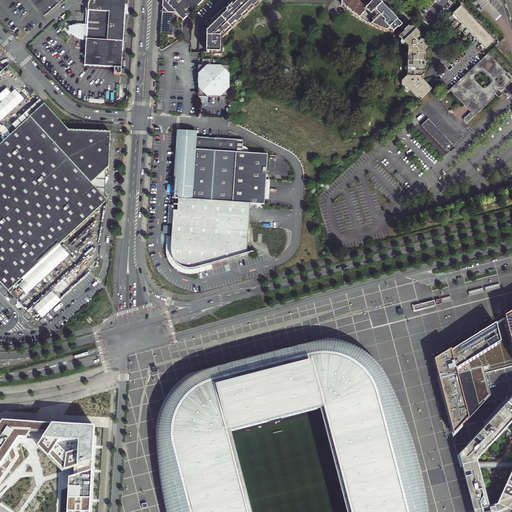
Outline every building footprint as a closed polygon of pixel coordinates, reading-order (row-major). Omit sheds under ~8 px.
[(27,0),(43,18),(63,0),(27,0)] [(91,0),(90,6),(89,23),(88,41),(87,50),(86,66),(116,69),(115,75),(122,76),(127,15),(130,13),(129,9),(129,0),(91,0)] [(183,20),(189,15),(203,0),(163,0),(162,13),(174,13),(176,12),(183,20)] [(349,12),(353,15),(358,19),(369,25),(386,32),(387,31),(390,31),(392,34),(397,29),(401,25),(376,0),(375,0),(374,0),(370,0),(368,2),(366,2),(364,2),(363,1),(361,0),(241,0),(234,7),(233,5),(229,10),(228,11),(228,13),(203,37),(206,39),(205,53),(215,53),(215,56),(223,56),(223,52),(225,52),(225,47),(223,47),(224,38),(225,38),(263,0),(345,0),(345,1),(341,4),(349,12)] [(486,48),(495,40),(490,36),(462,5),(453,14),(486,48)] [(173,25),(174,13),(162,13),(159,49),(162,51),(181,39),(181,31),(175,31),(176,25),(173,25)] [(85,41),(88,41),(89,23),(86,24),(76,25),(72,26),(71,34),(75,36),(85,41)] [(71,34),(72,26),(66,25),(66,28),(62,31),(67,37),(71,34)] [(432,89),(424,80),(422,78),(420,78),(420,76),(422,76),(424,73),(425,48),(426,48),(428,47),(428,43),(426,41),(423,42),(422,42),(420,39),(419,35),(411,27),(398,38),(408,49),(407,76),(402,81),(416,97),(417,96),(420,100),(432,89)] [(511,54),(502,43),(499,44),(497,47),(496,48),(507,60),(508,59),(511,59),(511,54)] [(506,60),(507,60),(496,48),(495,48),(506,60)] [(511,76),(508,73),(508,72),(507,73),(488,53),(485,56),(451,89),(462,101),(459,103),(457,101),(448,109),(458,121),(469,111),(470,112),(464,118),(464,119),(464,120),(466,122),(467,122),(468,122),(494,97),(495,95),(495,94),(494,94),(499,89),(499,90),(501,91),(502,90),(511,80),(511,76)] [(230,65),(199,65),(199,87),(199,96),(230,96),(230,65)] [(13,125),(18,130),(46,104),(42,100),(13,125)] [(18,130),(10,137),(0,146),(0,279),(11,291),(23,280),(7,262),(64,210),(83,193),(93,184),(107,171),(110,168),(112,133),(71,131),(46,104),(18,130)] [(18,130),(13,125),(0,110),(0,126),(10,137),(18,130)] [(0,146),(10,137),(0,126),(0,146)] [(180,199),(250,204),(264,206),(265,196),(266,180),(268,155),(250,154),(243,154),(244,147),(244,141),(196,138),(196,134),(187,133),(187,132),(179,131),(175,186),(175,193),(175,199),(180,199)] [(93,184),(106,198),(107,171),(93,184)] [(93,184),(83,193),(99,210),(109,201),(106,198),(93,184)] [(79,228),(99,210),(83,193),(64,210),(79,228)] [(250,204),(180,199),(179,212),(174,211),(173,226),(172,235),(171,249),(172,255),(174,260),(178,265),(183,268),(189,269),(194,269),(227,260),(246,255),(250,204)] [(79,228),(64,210),(7,262),(23,280),(79,228)] [(173,226),(168,226),(163,225),(162,234),(167,235),(172,235),(173,226)] [(167,235),(167,245),(167,249),(167,257),(169,262),(173,267),(180,272),(188,274),(194,274),(198,273),(229,265),(227,260),(194,269),(189,269),(183,268),(178,265),(174,260),(172,255),(171,249),(172,235),(167,235)] [(499,284),(485,288),(486,292),(500,288),(499,284)] [(483,288),(468,292),(470,296),(484,293),(483,288)] [(450,296),(436,300),(437,305),(440,304),(451,301),(450,296)] [(434,301),(419,305),(420,309),(435,305),(434,301)] [(450,351),(434,361),(453,435),(462,426),(468,419),(491,395),(488,384),(485,375),(485,373),(499,370),(511,366),(511,313),(511,314),(507,316),(503,318),(493,325),(474,336),(450,351)] [(200,378),(198,375),(189,381),(183,385),(176,392),(172,398),(168,406),(167,405),(163,417),(160,429),(160,443),(162,463),(165,483),(168,502),(170,511),(423,511),(424,509),(420,491),(417,472),(411,453),(398,412),(385,384),(378,372),(370,362),(363,356),(355,351),(344,347),(331,344),(319,344),(320,347),(306,350),(211,374),(200,378)] [(511,511),(511,399),(461,453),(458,456),(460,463),(465,485),(467,492),(471,511),(511,511)] [(44,424),(3,421),(0,424),(0,491),(0,492),(0,491),(0,485),(24,458),(20,445),(29,432),(39,432),(46,433),(37,445),(62,470),(74,466),(73,475),(68,477),(66,511),(89,511),(95,427),(44,424)]
